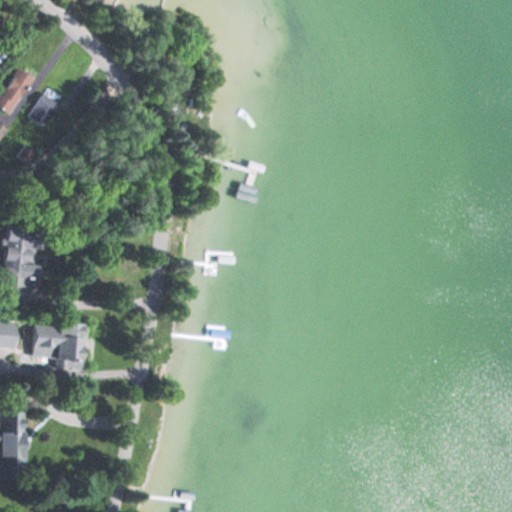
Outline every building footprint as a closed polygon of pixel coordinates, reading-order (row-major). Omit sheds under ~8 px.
[(31,78),(15,66),(0,86),(0,111),(4,115),(31,78)] [(24,115),(40,126),(59,97),(43,87),(24,115)] [(34,225),(1,223),(0,239),(0,295),(30,297),(34,225)] [(83,323),(31,320),(30,346),(52,348),(51,368),(80,370),(83,323)] [(22,411),(0,410),(0,472),(22,473),(22,411)]
